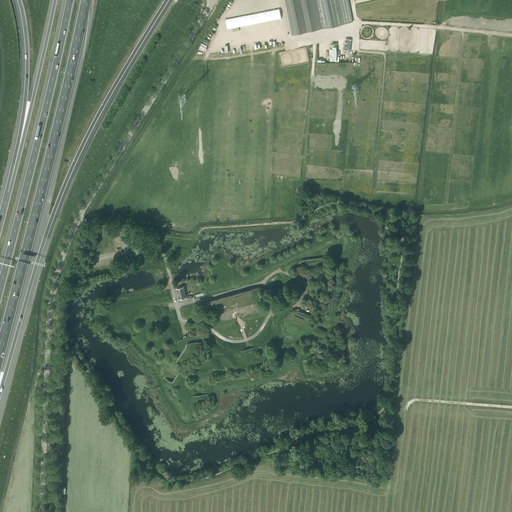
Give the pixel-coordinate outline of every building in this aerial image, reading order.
[(285,0),(292,34),(353,22),(347,0),(285,0)] [(350,51),(352,39),(346,38),(343,50),(350,51)] [(263,73),(264,63),(218,61),(218,71),(263,73)] [(218,72),(217,82),(263,84),(263,74),(218,72)] [(217,94),(262,95),(262,85),(217,83),(217,94)] [(262,108),(262,98),(217,97),(216,107),(262,108)] [(261,110),(216,108),(216,118),(261,120),(261,110)] [(215,130),(260,131),(261,121),(216,120),(215,130)] [(265,143),(265,133),(215,131),(215,141),(265,143)] [(215,143),(214,153),(264,155),(265,145),(215,143)] [(214,165),(264,166),(264,156),(214,154),(214,165)] [(264,168),(214,166),(213,176),(263,178),(264,168)] [(213,188),(263,189),(263,179),(213,178),(213,188)] [(262,201),(263,191),(213,189),(212,199),(262,201)] [(212,200),(212,211),(262,213),(262,202),(212,200)] [(337,237),(335,238),(336,240),(338,238),(339,239),(341,238),(342,237),(343,236),(345,231),(342,228),(337,229),(335,230),(335,231),(333,233),(337,237)] [(272,282),(276,293),(280,292),(276,280),(272,282)] [(185,300),(184,298),(186,297),(183,286),(176,288),(178,299),(182,298),(182,300),(185,300)] [(210,302),(211,302),(215,315),(230,311),(232,321),(239,319),(240,318),(238,308),(261,302),(257,289),(258,289),(259,289),(260,289),(261,289),(262,290),(263,290),(263,291),(263,292),(262,292),(262,293),(263,292),(263,291),(263,290),(262,290),(262,289),(261,289),(260,289),(260,288),(259,288),(258,288),(257,288),(211,301),(210,302),(209,302),(208,303),(207,304),(207,305),(208,305),(207,305),(207,304),(208,304),(208,303),(209,303),(209,302),(210,302)] [(291,321),(290,321),(300,311),(291,302),(282,312),(281,311),(280,310),(280,309),(279,309),(279,308),(279,307),(278,306),(278,305),(278,306),(278,307),(278,308),(278,309),(278,310),(279,311),(279,312),(280,312),(280,313),(282,314),(279,317),(279,318),(278,318),(278,319),(277,320),(277,321),(277,322),(277,323),(277,324),(277,325),(277,326),(279,325),(279,324),(279,323),(279,322),(280,321),(280,320),(280,319),(281,319),(284,322),(284,323),(285,324),(285,323),(285,322),(288,325),(289,326),(317,339),(318,340),(319,341),(320,341),(320,342),(321,342),(321,343),(323,345),(323,346),(323,347),(323,348),(323,349),(323,350),(322,351),(321,352),(318,353),(317,353),(316,354),(303,362),(303,363),(307,361),(311,360),(312,362),(318,359),(319,359),(320,358),(322,358),(322,357),(323,357),(324,357),(325,356),(326,355),(326,354),(327,354),(327,353),(328,352),(328,351),(328,350),(329,349),(329,348),(329,347),(328,346),(328,345),(328,344),(327,343),(325,340),(326,340),(328,337),(330,334),(331,335),(330,331),(329,331),(328,333),(315,327),(317,331),(316,333),(291,321)] [(147,314),(150,312),(151,312),(151,311),(152,311),(153,312),(154,312),(155,312),(154,311),(153,311),(152,310),(151,310),(150,310),(149,311),(134,320),(135,321),(140,319),(141,322),(149,317),(147,314)] [(315,318),(294,310),(294,311),(297,313),(299,314),(296,320),(307,324),(309,318),(310,318),(314,319),(315,318)] [(190,352),(190,351),(191,351),(191,350),(190,350),(190,349),(204,347),(201,334),(189,336),(189,335),(188,334),(188,333),(188,332),(189,332),(189,331),(189,330),(190,329),(190,328),(189,329),(188,330),(188,331),(187,331),(187,332),(187,333),(187,334),(187,335),(187,336),(187,338),(183,339),(182,339),(181,339),(181,340),(180,340),(179,340),(179,341),(178,342),(178,343),(177,343),(177,344),(178,345),(179,345),(180,344),(180,343),(181,342),(182,342),(183,341),(184,341),(185,349),(184,363),(183,375),(179,375),(180,371),(172,383),(166,379),(166,380),(170,386),(171,385),(174,387),(177,388),(182,387),(182,394),(182,395),(182,396),(183,396),(183,397),(183,398),(184,399),(185,399),(185,400),(186,400),(187,401),(188,401),(188,402),(189,402),(190,402),(191,402),(192,402),(196,401),(196,402),(198,402),(198,401),(205,400),(205,397),(208,396),(213,395),(213,394),(198,396),(198,395),(196,396),(193,397),(192,397),(191,397),(190,397),(190,396),(189,396),(188,395),(188,394),(187,394),(187,393),(187,392),(188,387),(187,386),(187,385),(190,356),(190,352)] [(241,353),(248,352),(250,359),(248,360),(250,365),(257,363),(255,357),(254,358),(252,350),(257,347),(257,346),(240,352),(241,353)]
